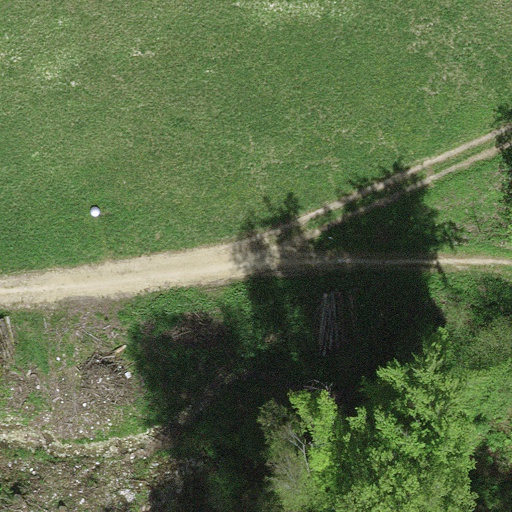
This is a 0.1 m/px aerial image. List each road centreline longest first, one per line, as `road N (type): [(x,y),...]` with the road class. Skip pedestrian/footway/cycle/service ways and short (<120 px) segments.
road 1 (track): [(251,255),(511,132)]
road 2 (track): [(251,255),(0,267)]
